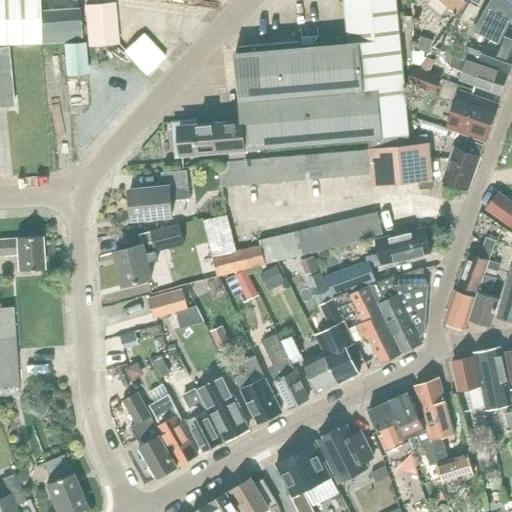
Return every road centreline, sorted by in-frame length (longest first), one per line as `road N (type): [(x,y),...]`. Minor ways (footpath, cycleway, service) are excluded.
road 1 (unclassified): [(140,507),(439,352)]
road 2 (residential): [(140,507),(91,404),(81,189)]
road 3 (residential): [(81,189),(247,0)]
road 4 (residential): [(470,212),(411,195),(226,210)]
road 5 (residential): [(439,352),(442,284),(470,212)]
road 6 (residential): [(470,212),(511,94)]
